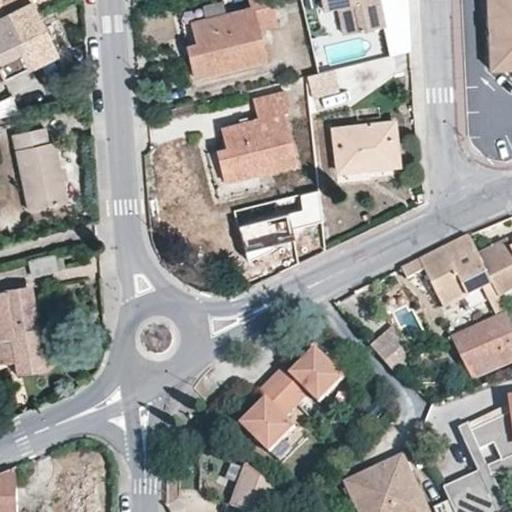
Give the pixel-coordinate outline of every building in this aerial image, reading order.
[(3,0),(0,0),(0,14),(8,10),(3,0)] [(29,0),(3,0),(8,10),(29,0)] [(29,0),(8,10),(34,64),(55,54),(30,0),(29,0)] [(189,23),(194,44),(196,55),(188,58),(192,77),(262,60),(254,30),(273,25),(267,0),(246,0),(248,7),(189,23)] [(315,0),(317,9),(333,6),(349,3),(355,31),(380,26),(374,0),(315,0)] [(384,0),(387,53),(411,52),(408,0),(384,0)] [(511,0),(486,0),(489,70),(511,68),(511,0)] [(349,3),(333,6),(339,34),(355,31),(349,3)] [(0,75),(2,79),(34,64),(8,10),(0,14),(0,75)] [(196,55),(194,44),(185,46),(188,58),(196,55)] [(330,70),(306,77),(312,97),(335,90),(330,70)] [(219,127),(224,148),(227,159),(218,161),(223,181),(292,164),(280,111),(287,110),(282,91),(252,98),(257,118),(219,127)] [(331,128),(335,165),(372,161),(373,167),(397,164),(393,122),(331,128)] [(47,129),(14,134),(29,210),(64,203),(47,129)] [(227,159),(224,148),(215,150),(218,161),(227,159)] [(372,161),(335,165),(335,171),(373,167),(372,161)] [(324,221),(318,192),(236,211),(245,251),(294,240),(291,229),(324,221)] [(467,235),(402,265),(406,280),(425,275),(443,307),(481,291),(495,320),(506,314),(496,295),(479,259),(467,235)] [(505,245),(479,259),(496,295),(511,286),(511,252),(511,253),(505,245)] [(53,255),(27,262),(34,278),(57,271),(53,255)] [(27,287),(0,291),(0,362),(38,354),(27,287)] [(455,339),(474,378),(511,359),(511,326),(506,314),(495,320),(455,339)] [(418,353),(393,325),(371,343),(390,365),(418,353)] [(267,407),(245,429),(271,453),(299,430),(291,413),(310,393),(325,405),(349,380),(321,354),(298,380),(280,363),(254,392),(267,407)] [(511,414),(511,405),(458,429),(478,472),(497,511),(509,511),(491,474),(489,468),(481,451),(472,433),(511,414)] [(511,458),(511,414),(472,433),(481,451),(495,445),(503,461),(503,462),(511,458)] [(401,455),(382,464),(410,473),(401,455)] [(511,458),(503,462),(503,461),(489,468),(491,474),(511,471),(511,458)] [(247,464),(232,508),(243,511),(263,511),(273,484),(247,464)] [(428,511),(410,473),(382,464),(342,483),(356,511),(428,511)] [(0,475),(0,511),(15,511),(16,469),(0,475)] [(448,498),(453,511),(497,511),(478,472),(443,488),(448,498)] [(317,483),(294,505),(297,511),(312,511),(328,495),(317,483)] [(453,511),(448,498),(434,505),(437,511),(453,511)]
